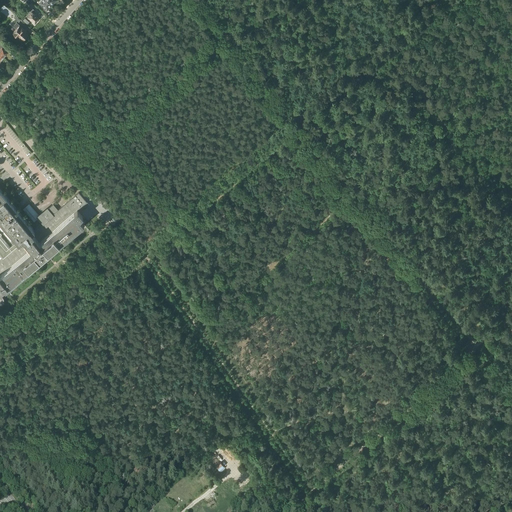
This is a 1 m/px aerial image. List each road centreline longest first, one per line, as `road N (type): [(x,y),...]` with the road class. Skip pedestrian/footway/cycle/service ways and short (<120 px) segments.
road 1 (track): [(0,371),(433,0)]
road 2 (track): [(511,389),(197,0)]
road 3 (track): [(282,511),(511,303)]
road 4 (track): [(136,251),(309,487)]
road 5 (track): [(40,45),(176,216)]
road 6 (track): [(511,217),(359,62)]
road 7 (track): [(511,80),(350,218)]
road 8 (unknown): [(511,325),(391,432)]
road 9 (residential): [(0,90),(80,0)]
